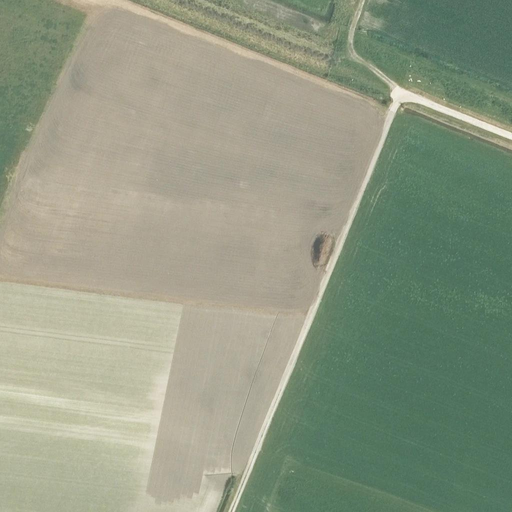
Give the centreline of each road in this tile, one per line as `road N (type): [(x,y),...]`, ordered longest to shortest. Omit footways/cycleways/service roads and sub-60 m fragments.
road 1 (track): [(232,511),(398,93)]
road 2 (unclassified): [(398,93),(511,136)]
